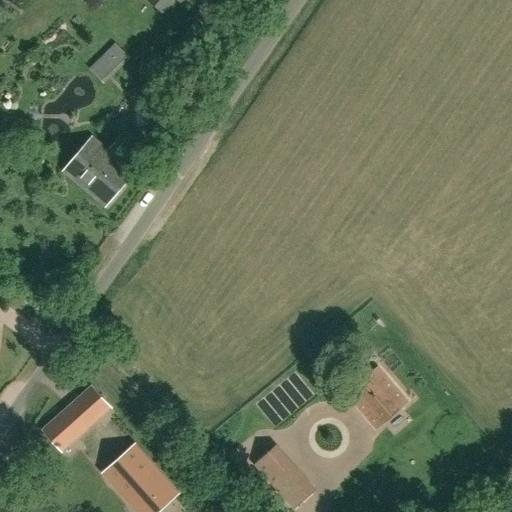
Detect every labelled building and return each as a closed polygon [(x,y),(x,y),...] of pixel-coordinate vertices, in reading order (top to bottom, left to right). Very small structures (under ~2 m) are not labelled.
[(148,0),(162,11),(171,0),(148,0)] [(104,81),(133,56),(120,41),(91,66),(104,81)] [(162,79),(154,88),(171,102),(178,93),(162,79)] [(105,205),(133,173),(92,137),(64,170),(105,205)] [(102,343),(94,350),(98,355),(106,348),(102,343)] [(408,401),(379,367),(347,394),(376,428),(408,401)] [(92,388),(80,399),(97,418),(109,406),(92,388)] [(69,409),(44,431),(47,434),(61,450),(85,428),(69,409)] [(429,444),(444,433),(437,422),(421,432),(429,444)] [(131,449),(108,470),(143,509),(166,489),(131,449)] [(275,486),(292,471),(273,450),(256,465),(275,486)] [(424,450),(409,460),(417,473),(433,462),(424,450)]
